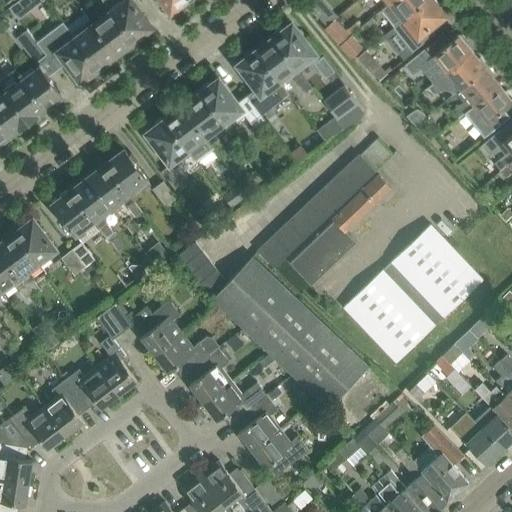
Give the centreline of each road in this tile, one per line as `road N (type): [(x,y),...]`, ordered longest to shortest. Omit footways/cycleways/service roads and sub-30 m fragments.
road 1 (residential): [(0,193),(263,0)]
road 2 (residential): [(148,395),(160,398),(192,440),(190,451),(112,511),(47,504)]
road 3 (residential): [(47,504),(53,467),(148,395)]
